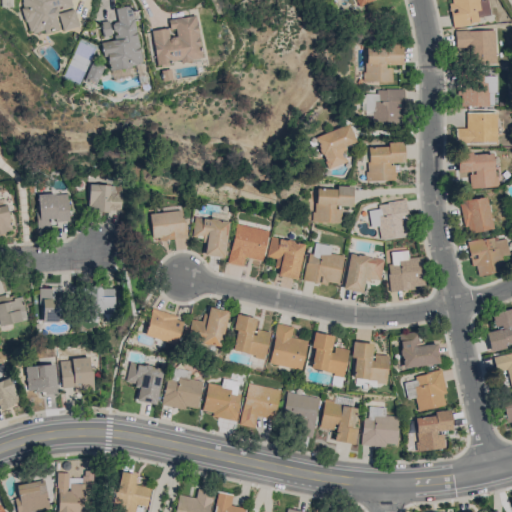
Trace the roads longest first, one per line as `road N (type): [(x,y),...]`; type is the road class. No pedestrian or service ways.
road 1 (residential): [(0,446),(107,432),(384,483),(511,463)]
road 2 (residential): [(489,469),(439,220),(432,42),(422,0)]
road 3 (residential): [(183,277),(373,316),(511,289)]
